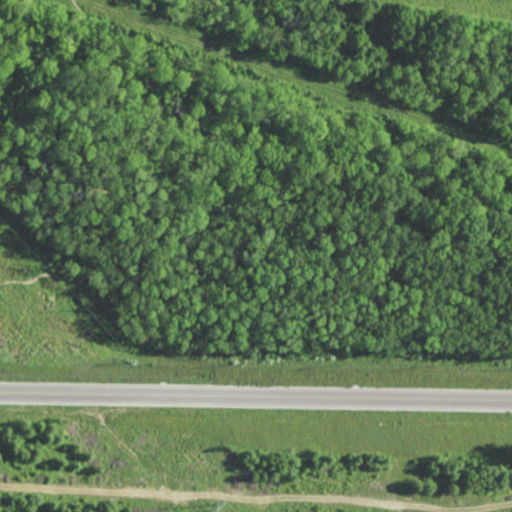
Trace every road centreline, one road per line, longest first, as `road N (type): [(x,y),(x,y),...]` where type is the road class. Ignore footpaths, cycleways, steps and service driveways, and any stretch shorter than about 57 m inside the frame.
road 1 (track): [(0,481),(468,508),(511,501)]
road 2 (tertiary): [(0,390),(511,400)]
road 3 (track): [(511,148),(84,0)]
